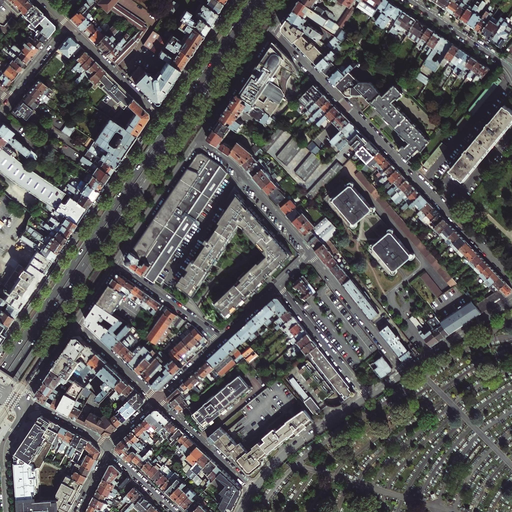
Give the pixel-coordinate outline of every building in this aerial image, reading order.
[(10,0),(22,11),(31,2),(29,0),(10,0)] [(76,25),(87,14),(84,10),(89,5),(90,6),(95,1),(94,0),(93,0),(86,0),(69,18),(72,21),(76,25)] [(107,12),(110,9),(116,2),(117,0),(94,0),(95,1),(107,12)] [(167,10),(172,14),(179,4),(173,0),(167,10)] [(200,2),(217,13),(220,9),(223,4),(217,0),(200,0),(199,1),(200,2)] [(301,0),(296,7),(295,9),(306,17),(310,12),(311,13),(310,15),(331,29),(335,23),(333,21),(331,20),(301,0)] [(301,0),(331,20),(333,17),(334,16),(334,15),(320,5),(318,5),(318,6),(315,4),(318,0),(321,2),(323,1),(323,0),(332,0),(339,4),(339,5),(342,7),(345,2),(342,0),(301,0)] [(361,0),(362,0),(357,7),(361,9),(361,11),(362,12),(363,13),(364,13),(365,12),(373,17),(383,0),(361,0)] [(377,23),(380,26),(394,5),(390,1),(387,0),(383,0),(373,17),(371,18),(376,22),(377,23)] [(438,0),(436,3),(441,7),(446,10),(452,0),(438,0)] [(452,0),(446,10),(449,12),(454,15),(463,1),(461,0),(452,0)] [(464,0),(463,1),(454,15),(457,18),(460,20),(470,6),(471,4),(468,2),(468,0),(464,0)] [(481,4),(467,24),(471,27),(475,29),(485,13),(481,10),(483,9),(486,5),(486,3),(483,1),(481,4)] [(36,7),(31,2),(22,11),(21,12),(24,14),(21,15),(30,23),(33,25),(38,20),(44,14),(36,7)] [(111,59),(117,65),(133,50),(132,49),(135,46),(135,45),(138,43),(137,42),(147,28),(147,27),(144,24),(145,23),(116,2),(110,9),(140,30),(122,48),(111,59)] [(193,14),(209,25),(213,20),(217,13),(200,2),(193,14)] [(470,6),(460,20),(464,22),(467,24),(481,4),(478,2),(474,9),(470,6)] [(338,24),(342,29),(356,9),(352,6),(351,5),(338,24)] [(395,18),(398,20),(404,11),(400,8),(394,5),(380,26),(384,28),(385,28),(388,24),(389,25),(393,20),(393,21),(394,20),(395,18)] [(181,19),(203,34),(205,31),(209,25),(193,14),(185,8),(179,18),(181,19)] [(294,11),(288,19),(307,31),(320,40),(324,34),(310,25),(309,26),(303,22),(304,21),(306,22),(308,19),(306,17),(295,9),(294,11)] [(406,37),(417,20),(410,15),(404,11),(398,20),(391,31),(395,34),(398,34),(403,37),(400,41),(402,42),(406,37)] [(485,13),(475,29),(477,31),(481,34),(492,19),(493,16),(487,11),(485,13)] [(82,30),(90,22),(87,19),(91,15),(89,12),(87,14),(76,25),(79,28),(82,30)] [(49,19),(44,14),(38,20),(43,26),(39,30),(46,36),(47,37),(54,27),(54,24),(49,19)] [(511,31),(511,16),(510,20),(507,18),(506,20),(492,41),(494,42),(495,43),(495,44),(496,44),(496,46),(500,48),(501,48),(505,43),(506,43),(508,40),(507,39),(511,31)] [(0,30),(1,30),(6,34),(16,21),(11,17),(4,25),(1,25),(0,24),(0,30)] [(88,37),(99,26),(93,20),(94,19),(93,18),(90,22),(82,30),(85,33),(88,37)] [(485,36),(492,41),(506,20),(502,18),(498,23),(492,19),(481,34),(485,36)] [(167,40),(189,55),(196,44),(203,34),(181,19),(177,26),(182,29),(183,27),(189,31),(187,33),(185,33),(184,35),(185,36),(183,39),(182,38),(181,39),(181,40),(182,41),(181,43),(175,40),(177,38),(171,34),(167,40)] [(284,31),(295,42),(307,31),(288,19),(285,23),(283,26),(284,31)] [(418,45),(429,28),(425,25),(426,24),(424,23),(422,21),(421,22),(417,20),(406,37),(408,38),(409,35),(418,41),(416,43),(418,45)] [(45,37),(46,36),(39,30),(33,25),(30,23),(28,25),(31,28),(29,31),(31,33),(42,42),(43,43),(46,40),(47,39),(46,38),(45,37)] [(95,43),(103,35),(106,31),(100,25),(99,26),(88,37),(92,40),(95,43)] [(106,54),(116,43),(114,40),(122,32),(122,30),(121,29),(120,29),(119,29),(118,30),(112,25),(108,29),(113,34),(109,38),(108,38),(106,37),(103,35),(95,43),(101,49),(106,54)] [(423,51),(436,32),(432,30),(429,28),(418,45),(415,48),(421,52),(420,53),(421,54),(423,51)] [(337,38),(342,41),(346,37),(348,35),(342,29),(337,38)] [(167,40),(152,30),(143,44),(167,61),(179,69),(182,66),(184,62),(187,59),(189,55),(167,40)] [(320,40),(307,31),(295,42),(307,55),(317,65),(333,50),(334,49),(327,45),(320,40)] [(430,55),(443,37),(439,34),(436,32),(423,51),(430,55)] [(40,45),(42,42),(31,33),(26,38),(28,40),(38,48),(40,45)] [(108,56),(111,59),(122,48),(119,46),(129,36),(126,33),(116,43),(106,54),(108,56)] [(408,38),(416,43),(418,41),(409,35),(408,38)] [(334,49),(335,48),(342,41),(337,38),(335,36),(327,45),(334,49)] [(75,60),(76,59),(84,50),(76,42),(70,37),(67,37),(58,48),(68,56),(69,55),(75,60)] [(448,40),(443,37),(430,55),(424,63),(436,72),(441,64),(454,44),(448,40)] [(34,52),(38,48),(28,40),(26,43),(24,41),(22,42),(24,44),(20,49),(30,57),(34,52)] [(28,60),(30,57),(20,49),(11,42),(10,43),(12,44),(11,45),(12,46),(11,47),(15,51),(13,53),(26,63),(28,60)] [(243,86),(238,94),(259,109),(270,117),(282,99),(283,100),(284,98),(283,98),(284,97),(281,91),(280,88),(277,81),(277,79),(275,78),(275,79),(273,78),(282,65),(300,77),(298,72),(297,68),(294,64),(292,61),(276,44),(272,44),(257,66),(258,68),(255,73),(253,72),(243,86)] [(447,68),(450,64),(460,48),(457,46),(454,44),(441,64),(447,68)] [(454,70),(466,52),(463,50),(460,48),(450,64),(453,66),(451,68),(454,70)] [(24,65),(26,63),(13,53),(10,50),(8,52),(11,55),(9,57),(12,59),(22,67),(24,65)] [(74,71),(76,69),(90,55),(87,53),(84,50),(76,59),(78,61),(72,68),(70,69),(72,70),(73,69),(74,71)] [(323,71),(332,62),(335,59),(332,57),(335,54),(336,53),(333,50),(317,65),(320,68),(323,71)] [(459,77),(472,56),(469,54),(466,52),(454,70),(452,73),(458,77),(459,77)] [(80,71),(82,73),(95,60),(92,58),(90,55),(76,69),(78,70),(79,69),(80,71)] [(15,75),(19,71),(9,64),(0,56),(0,70),(1,71),(12,80),(15,75)] [(466,72),(469,74),(478,61),(475,59),(472,56),(459,77),(462,79),(466,72)] [(20,69),(22,67),(12,59),(9,64),(19,71),(20,69)] [(76,59),(75,60),(69,65),(72,68),(78,61),(76,59)] [(84,74),(88,78),(100,65),(97,63),(95,60),(82,73),(74,81),(77,84),(84,78),(84,76),(83,76),(84,74)] [(130,66),(129,67),(132,70),(134,66),(137,69),(139,66),(131,60),(128,64),(130,66)] [(143,70),(133,81),(154,101),(155,101),(157,101),(158,100),(167,88),(179,69),(167,61),(160,72),(159,72),(158,72),(155,77),(154,76),(153,76),(152,76),(148,73),(147,73),(146,73),(143,70)] [(469,75),(474,79),(484,65),(481,62),(478,61),(469,74),(469,75)] [(323,71),(327,75),(336,66),(332,62),(323,71)] [(336,85),(350,72),(355,67),(352,63),(347,68),(345,65),(342,66),(330,78),(333,81),(336,85)] [(102,67),(100,65),(88,78),(92,82),(94,84),(105,70),(102,67)] [(474,79),(474,80),(475,81),(476,79),(478,80),(481,77),(483,78),(491,69),(487,67),(484,65),(474,79)] [(131,79),(133,81),(143,70),(140,67),(129,77),(131,79)] [(82,97),(81,98),(109,117),(113,119),(120,111),(127,103),(132,97),(118,83),(105,70),(94,84),(82,97)] [(8,85),(12,80),(1,71),(0,72),(0,85),(4,89),(5,88),(6,88),(8,86),(8,85)] [(364,95),(372,102),(381,93),(377,89),(377,88),(371,82),(360,82),(350,72),(336,85),(349,98),(359,99),(359,95),(362,95),(364,95)] [(419,72),(415,77),(426,85),(430,80),(419,72)] [(474,80),(474,79),(469,75),(463,83),(465,84),(467,81),(471,83),(474,80)] [(465,113),(471,118),(502,81),(496,76),(465,113)] [(33,85),(48,96),(52,91),(38,79),(35,82),(33,85)] [(74,81),(69,86),(75,91),(80,86),(77,84),(74,81)] [(82,97),(94,84),(92,82),(80,95),(82,97)] [(384,115),(395,104),(396,103),(392,99),(397,95),(398,97),(403,92),(404,92),(407,90),(404,87),(401,90),(395,84),(384,95),(381,93),(372,102),(375,106),(376,105),(377,106),(378,107),(377,108),(379,109),(384,115)] [(28,91),(40,101),(42,103),(48,96),(33,85),(31,88),(28,91)] [(303,115),(305,113),(325,95),(320,90),(315,85),(310,90),(300,99),(297,102),(298,104),(297,104),(297,106),(298,107),(297,108),(303,115)] [(69,86),(59,97),(73,108),(81,98),(82,97),(80,95),(75,91),(69,86)] [(23,97),(35,106),(37,104),(40,101),(28,91),(27,93),(25,95),(24,94),(23,96),(23,97)] [(221,119),(233,126),(238,130),(243,122),(238,119),(238,117),(239,118),(240,118),(242,114),(242,112),(245,108),(246,108),(246,110),(248,112),(251,108),(257,112),(259,109),(238,94),(236,97),(229,108),(221,119)] [(314,109),(317,112),(330,100),(327,97),(325,95),(305,113),(307,116),(314,109)] [(35,106),(23,97),(22,98),(21,100),(28,105),(33,109),(35,106)] [(127,103),(135,111),(140,115),(148,112),(138,103),(132,97),(127,103)] [(28,105),(21,100),(16,107),(13,110),(19,116),(21,114),(28,120),(35,111),(33,109),(28,105)] [(320,114),(323,118),(336,106),(333,103),(330,100),(317,112),(306,123),(307,124),(311,121),(312,122),(317,116),(320,114)] [(395,104),(384,115),(385,116),(384,116),(387,120),(390,123),(391,122),(392,124),(396,127),(408,116),(403,111),(402,112),(395,104)] [(451,169),(463,180),(511,121),(511,111),(505,105),(486,127),(484,125),(483,126),(481,129),(483,130),(472,144),(470,142),(468,144),(467,146),(469,147),(451,169)] [(328,117),(333,122),(343,113),(340,110),(339,110),(336,106),(323,118),(321,120),(317,124),(319,126),(323,122),(328,117)] [(251,108),(248,112),(250,114),(249,115),(261,124),(263,124),(264,123),(265,123),(265,122),(266,122),(267,121),(267,120),(268,119),(267,119),(267,118),(267,117),(270,119),(271,117),(270,117),(259,109),(257,112),(251,108)] [(10,114),(16,119),(19,116),(13,110),(10,114)] [(113,119),(120,124),(126,115),(120,111),(113,119)] [(140,115),(135,111),(124,127),(136,135),(140,127),(148,116),(148,112),(140,115)] [(333,122),(342,131),(351,122),(347,117),(343,113),(333,122)] [(399,150),(408,159),(413,154),(414,155),(416,153),(421,149),(422,150),(431,140),(428,137),(426,136),(427,135),(419,127),(418,128),(411,121),(412,120),(408,116),(396,127),(400,132),(400,133),(403,136),(406,139),(407,139),(410,142),(408,144),(406,146),(404,144),(399,150)] [(455,126),(460,131),(468,121),(463,116),(455,126)] [(113,119),(109,117),(94,140),(95,141),(120,158),(126,149),(136,135),(124,127),(120,124),(113,119)] [(215,129),(226,136),(233,126),(221,119),(218,123),(215,129)] [(0,134),(6,139),(7,140),(31,159),(32,158),(34,160),(38,156),(30,150),(11,135),(14,131),(3,122),(0,125),(0,134)] [(347,136),(356,127),(354,124),(351,122),(342,131),(331,141),(340,151),(350,142),(351,140),(347,136)] [(356,127),(347,136),(351,140),(361,132),(358,129),(356,127)] [(63,133),(69,137),(72,131),(67,128),(63,133)] [(212,133),(208,139),(231,154),(234,149),(225,143),(228,138),(226,136),(215,129),(212,133)] [(353,145),(358,151),(369,141),(366,137),(365,136),(363,134),(361,132),(351,140),(350,142),(352,144),(353,145)] [(6,139),(0,134),(0,146),(1,147),(9,153),(12,149),(4,142),(6,139)] [(237,144),(234,149),(231,154),(232,155),(237,160),(243,164),(261,148),(256,143),(249,150),(239,142),(241,139),(238,136),(234,142),(237,144)] [(89,150),(114,167),(116,164),(120,158),(95,141),(89,150)] [(312,152),(316,155),(321,150),(312,141),(306,147),(312,152)] [(360,159),(366,164),(380,151),(375,146),(369,141),(358,151),(350,159),(354,164),(360,159)] [(442,142),(423,164),(429,168),(447,146),(442,142)] [(72,198),(25,166),(14,157),(9,153),(1,147),(0,147),(0,170),(13,181),(17,183),(41,199),(48,204),(76,223),(80,218),(87,207),(72,198)] [(261,148),(243,164),(245,167),(248,170),(261,159),(259,156),(264,151),(261,148)] [(85,157),(109,174),(111,171),(114,167),(89,150),(85,157)] [(372,165),(377,170),(388,160),(383,155),(380,151),(366,164),(368,167),(370,165),(371,166),(372,165)] [(147,270),(143,275),(154,283),(156,280),(161,284),(163,282),(165,279),(159,275),(230,175),(221,166),(202,152),(198,154),(164,205),(139,242),(132,251),(148,263),(149,262),(152,265),(148,271),(147,270)] [(89,172),(104,182),(107,178),(109,174),(85,157),(82,156),(80,159),(87,164),(88,164),(90,165),(86,170),(89,172)] [(261,159),(248,170),(251,173),(253,177),(266,165),(261,159)] [(379,177),(381,175),(393,165),(390,162),(388,160),(377,170),(373,173),(376,177),(373,180),(375,181),(379,177)] [(331,168),(334,170),(339,164),(337,162),(331,168)] [(337,173),(342,167),(339,164),(334,170),(337,173)] [(264,188),(272,180),(277,176),(274,172),(275,171),(271,166),(269,168),(267,165),(266,165),(253,177),(258,182),(264,188)] [(380,187),(387,180),(398,170),(395,167),(393,165),(381,175),(383,177),(381,179),(379,180),(381,182),(378,185),(380,187)] [(334,175),(329,170),(326,173),(332,178),(334,175)] [(354,175),(360,181),(365,176),(362,173),(360,170),(354,175)] [(388,188),(394,182),(402,175),(400,172),(398,170),(387,180),(388,182),(382,188),(384,191),(388,188)] [(83,181),(98,191),(100,188),(104,182),(89,172),(83,181)] [(389,196),(396,190),(407,180),(405,177),(402,175),(394,182),(397,185),(394,188),(392,188),(387,193),(389,196)] [(329,181),(324,176),(321,179),(327,184),(329,181)] [(347,179),(324,198),(388,275),(410,256),(410,254),(347,179)] [(362,184),(367,189),(372,185),(368,179),(362,184)] [(68,183),(92,199),(95,196),(98,191),(83,181),(81,180),(78,184),(73,181),(72,182),(71,182),(70,182),(69,182),(68,183)] [(275,183),(272,180),(264,188),(266,191),(269,194),(279,185),(276,182),(275,183)] [(407,180),(396,190),(398,193),(392,198),(394,201),(412,184),(409,182),(407,180)] [(36,207),(41,199),(17,183),(11,190),(36,207)] [(72,198),(87,207),(89,204),(92,199),(68,183),(66,185),(68,186),(67,188),(75,194),(72,198)] [(403,198),(405,201),(417,190),(414,187),(412,184),(394,201),(397,204),(403,198)] [(279,185),(269,194),(275,201),(281,208),(290,199),(294,197),(291,194),(288,196),(279,185)] [(376,190),(372,185),(367,189),(371,194),(376,190)] [(375,199),(376,199),(381,195),(376,190),(371,194),(373,196),(375,199)] [(417,190),(405,201),(407,202),(401,208),(404,211),(409,206),(421,194),(419,192),(417,190)] [(253,208),(240,193),(236,198),(231,206),(232,207),(217,229),(219,230),(212,241),(209,239),(205,244),(206,245),(195,261),(194,260),(189,268),(190,269),(179,284),(186,289),(185,290),(189,293),(192,295),(195,290),(197,291),(211,271),(209,270),(217,257),(219,258),(227,247),(225,245),(239,224),(243,227),(255,240),(267,254),(245,274),(244,273),(230,287),(231,288),(216,302),(220,306),(218,308),(228,318),(243,303),(245,301),(257,289),(281,266),(293,255),(280,239),(268,226),(253,208)] [(416,204),(421,210),(429,203),(425,198),(421,194),(409,206),(412,208),(416,204)] [(380,204),(385,200),(381,195),(376,199),(377,201),(380,204)] [(284,212),(287,215),(296,207),(297,207),(290,199),(281,208),(284,212)] [(380,204),(384,210),(390,205),(385,200),(380,204)] [(419,217),(421,220),(434,208),(432,205),(429,203),(421,210),(417,214),(420,216),(419,217)] [(56,220),(71,230),(74,227),(76,223),(48,204),(45,207),(56,215),(58,214),(59,215),(56,220)] [(390,205),(384,210),(389,215),(394,211),(390,205)] [(296,207),(287,215),(288,216),(288,217),(290,220),(291,219),(292,220),(293,222),(303,213),(305,212),(302,208),(299,211),(296,207)] [(426,225),(428,224),(440,213),(437,211),(434,208),(421,220),(426,225)] [(391,217),(394,220),(399,216),(394,211),(389,215),(391,217)] [(303,213),(293,222),(297,225),(299,228),(309,220),(303,213)] [(432,229),(444,218),(442,216),(440,213),(428,224),(432,229)] [(53,228),(66,238),(69,234),(71,230),(56,220),(51,216),(49,220),(55,224),(53,228)] [(315,251),(329,240),(339,231),(327,217),(318,225),(316,227),(306,236),(305,237),(305,239),(310,245),(315,251)] [(434,239),(439,234),(450,224),(446,220),(444,218),(432,229),(434,230),(430,234),(434,239)] [(40,240),(57,252),(59,248),(62,244),(51,236),(49,238),(47,237),(45,236),(43,238),(42,240),(41,238),(42,237),(33,231),(37,226),(28,219),(25,230),(40,240)] [(309,220),(299,228),(303,233),(306,236),(316,227),(309,220)] [(51,236),(62,244),(64,241),(66,238),(53,228),(43,221),(40,225),(47,230),(48,229),(51,231),(49,234),(51,236)] [(445,234),(447,237),(455,229),(452,227),(450,224),(439,234),(442,237),(445,234)] [(401,229),(406,235),(411,230),(406,225),(401,229)] [(448,243),(450,246),(461,236),(458,233),(455,229),(447,237),(451,240),(448,243)] [(411,230),(406,235),(410,240),(416,236),(416,235),(411,230)] [(31,246),(52,259),(54,256),(57,252),(40,240),(37,245),(21,234),(19,238),(31,246)] [(415,245),(420,241),(418,238),(416,236),(410,240),(413,243),(415,245)] [(455,250),(456,252),(467,242),(464,239),(461,236),(450,246),(451,247),(455,250)] [(320,257),(334,246),(329,240),(315,251),(318,255),(320,257)] [(467,242),(456,252),(461,258),(462,257),(472,247),(469,244),(467,242)] [(5,291),(8,293),(4,299),(19,309),(22,303),(23,302),(23,301),(26,297),(27,297),(27,296),(27,295),(30,291),(31,291),(31,290),(31,289),(34,285),(35,284),(36,284),(36,283),(39,279),(39,278),(40,277),(40,276),(42,272),(43,272),(45,271),(44,269),(47,266),(48,266),(49,265),(48,263),(50,260),(51,261),(52,259),(31,246),(4,286),(7,288),(5,291)] [(334,246),(320,257),(323,261),(325,264),(336,255),(339,253),(334,246)] [(420,252),(423,255),(425,257),(430,253),(426,247),(420,252)] [(468,263),(470,261),(478,253),(475,250),(472,247),(462,257),(464,259),(464,260),(465,261),(466,262),(467,262),(468,263)] [(127,263),(143,275),(147,270),(148,271),(152,265),(149,262),(148,263),(132,251),(130,255),(126,260),(127,263)] [(436,259),(430,253),(425,257),(428,260),(429,262),(430,264),(431,264),(436,259)] [(470,261),(476,267),(484,259),(481,256),(478,253),(470,261)] [(338,257),(336,255),(325,264),(328,267),(330,269),(338,264),(335,259),(338,257)] [(436,270),(441,265),(436,259),(431,264),(433,266),(435,269),(436,270)] [(478,269),(482,272),(490,265),(487,262),(484,259),(476,267),(474,269),(476,271),(478,269)] [(338,264),(330,269),(333,272),(334,275),(342,269),(345,267),(343,264),(341,266),(339,263),(338,264)] [(441,276),(447,272),(444,269),(441,265),(436,270),(438,272),(441,275),(441,276)] [(479,275),(485,281),(495,271),(493,268),(490,265),(482,272),(479,275)] [(342,269),(334,275),(336,277),(339,280),(346,274),(342,269)] [(487,284),(490,287),(501,277),(497,273),(495,271),(485,281),(483,282),(486,285),(487,284)] [(346,274),(339,280),(341,283),(343,285),(352,279),(354,277),(349,272),(346,274)] [(427,285),(431,289),(434,294),(438,298),(443,294),(441,290),(438,287),(436,284),(433,281),(431,278),(428,275),(426,272),(420,277),(424,281),(427,285)] [(446,281),(447,282),(452,278),(450,275),(447,272),(441,276),(443,278),(446,281)] [(117,274),(115,277),(133,290),(136,285),(120,274),(117,274)] [(300,292),(310,284),(303,276),(293,284),(295,287),(297,289),(298,289),(300,292)] [(113,280),(111,283),(126,294),(128,296),(133,290),(115,277),(113,280)] [(490,287),(495,292),(499,290),(507,283),(503,279),(501,277),(490,287)] [(448,284),(451,288),(457,284),(454,280),(452,278),(447,282),(448,284)] [(369,301),(370,299),(371,299),(365,292),(364,293),(352,279),(343,285),(351,295),(357,303),(371,321),(379,313),(369,301)] [(126,294),(111,283),(105,292),(99,301),(114,312),(116,308),(118,309),(125,299),(123,298),(126,294)] [(507,283),(499,290),(505,297),(508,295),(511,292),(511,288),(509,285),(507,283)] [(305,300),(316,292),(310,284),(300,292),(302,295),(301,295),(303,297),(305,300)] [(133,290),(128,296),(134,300),(142,289),(139,287),(136,285),(133,290)] [(142,289),(134,300),(139,303),(147,293),(144,291),(142,289)] [(495,292),(494,293),(501,300),(504,298),(505,297),(499,290),(495,292)] [(149,294),(147,293),(139,303),(144,307),(152,296),(149,294)] [(490,296),(496,303),(499,301),(501,300),(494,293),(490,296)] [(0,307),(13,317),(16,313),(19,309),(4,299),(0,296),(0,307)] [(152,296),(144,307),(149,311),(153,306),(157,300),(155,298),(152,296)] [(485,299),(491,306),(496,303),(490,296),(485,299)] [(269,303),(276,311),(277,311),(282,316),(289,310),(284,303),(280,298),(275,297),(269,303)] [(491,306),(485,299),(480,302),(487,309),(491,306)] [(157,300),(153,306),(155,307),(152,312),(154,314),(162,304),(159,302),(157,300)] [(114,312),(99,301),(94,308),(104,315),(105,314),(112,318),(116,323),(121,318),(114,312)] [(468,322),(482,313),(475,305),(473,303),(471,301),(440,321),(450,334),(468,322)] [(475,305),(482,313),(487,309),(480,302),(475,305)] [(253,318),(261,326),(264,324),(266,327),(269,324),(269,325),(274,320),(271,317),(275,313),(276,311),(269,303),(261,310),(253,318)] [(160,310),(163,312),(169,317),(173,312),(167,307),(164,305),(162,307),(160,310)] [(0,318),(8,324),(10,321),(13,317),(0,307),(0,318)] [(104,315),(94,308),(93,310),(87,319),(88,324),(102,337),(111,328),(116,323),(112,318),(107,326),(98,320),(99,319),(101,320),(102,320),(103,320),(104,319),(105,318),(105,317),(105,316),(104,315)] [(275,328),(277,330),(294,316),(292,313),(289,310),(282,316),(280,318),(274,323),(277,326),(275,328)] [(161,318),(166,321),(169,317),(163,312),(162,313),(164,314),(163,316),(161,318)] [(177,314),(173,312),(169,317),(177,322),(181,317),(177,314)] [(433,317),(431,319),(446,336),(450,334),(440,321),(436,317),(435,315),(433,317)] [(294,316),(277,330),(282,336),(286,333),(299,322),(297,319),(294,316)] [(169,317),(166,321),(171,325),(172,326),(173,327),(177,322),(169,317)] [(173,327),(178,330),(180,328),(182,325),(186,321),(181,317),(177,322),(173,327)] [(0,336),(4,330),(8,324),(0,318),(0,336)] [(111,328),(102,337),(103,338),(107,342),(112,346),(113,347),(123,337),(133,327),(121,318),(116,323),(111,328)] [(166,321),(161,318),(160,320),(158,321),(157,320),(156,321),(163,326),(166,321)] [(238,333),(245,341),(248,339),(251,342),(259,335),(256,332),(260,328),(261,326),(253,318),(246,325),(238,333)] [(427,326),(430,328),(439,341),(443,338),(446,336),(431,319),(426,323),(427,326)] [(163,326),(156,321),(155,323),(157,324),(156,325),(154,327),(159,331),(163,326)] [(166,321),(163,326),(169,331),(170,329),(168,328),(169,327),(171,325),(166,321)] [(190,324),(188,322),(186,324),(184,326),(188,329),(195,336),(200,332),(196,328),(190,324)] [(301,325),(299,322),(286,333),(292,339),(304,328),(301,325)] [(163,326),(159,331),(165,336),(167,333),(169,331),(163,326)] [(388,326),(380,332),(390,346),(398,355),(400,358),(409,351),(405,347),(400,340),(401,339),(399,336),(398,336),(397,337),(388,326)] [(159,331),(154,327),(152,330),(150,332),(155,336),(159,331)] [(290,341),(294,346),(308,333),(306,331),(304,328),(292,339),(290,341)] [(426,331),(435,343),(436,343),(439,341),(430,328),(426,331)] [(123,337),(113,347),(118,352),(136,333),(139,331),(136,329),(131,335),(131,334),(126,339),(123,337)] [(184,333),(191,341),(195,336),(188,329),(186,331),(184,333)] [(435,343),(426,331),(424,332),(422,330),(420,332),(431,346),(434,344),(435,343)] [(155,336),(150,332),(149,331),(148,333),(149,334),(148,335),(147,337),(150,339),(152,341),(155,336)] [(159,331),(155,336),(162,340),(163,338),(165,336),(159,331)] [(201,334),(200,332),(195,336),(203,345),(204,344),(205,345),(203,346),(204,347),(206,345),(203,342),(205,341),(207,339),(201,334)] [(120,354),(124,357),(134,346),(131,344),(136,339),(135,338),(138,335),(136,333),(118,352),(120,354)] [(180,337),(181,338),(187,345),(191,341),(184,333),(182,335),(180,337)] [(238,333),(234,336),(230,340),(238,349),(242,345),(247,350),(251,347),(245,341),(238,333)] [(308,333),(294,346),(288,351),(293,357),(300,351),(313,340),(310,337),(308,333)] [(78,359),(83,351),(89,345),(80,336),(75,337),(72,342),(65,351),(78,359)] [(155,336),(152,341),(153,342),(157,344),(158,342),(159,340),(161,341),(162,340),(155,336)] [(203,345),(195,336),(191,341),(198,348),(199,346),(201,345),(202,346),(203,345),(203,346),(205,345),(204,344),(203,345)] [(178,344),(182,349),(187,345),(181,338),(180,340),(181,342),(180,343),(178,344)] [(215,353),(208,360),(223,377),(238,365),(246,358),(250,364),(254,361),(259,356),(254,350),(251,347),(247,350),(242,354),(238,349),(230,340),(223,347),(219,350),(215,353)] [(305,352),(307,355),(310,352),(317,346),(315,343),(313,340),(300,351),(303,354),(304,353),(305,352)] [(191,341),(187,345),(194,353),(195,352),(194,351),(196,349),(198,348),(191,341)] [(411,343),(405,347),(409,351),(414,347),(411,343)] [(127,360),(129,362),(143,347),(144,346),(141,344),(137,349),(134,346),(124,357),(127,360)] [(171,356),(173,357),(178,353),(172,347),(169,344),(166,347),(164,349),(169,353),(171,356)] [(182,349),(178,344),(176,346),(175,348),(173,346),(172,347),(178,353),(182,349)] [(89,345),(83,351),(87,354),(85,357),(86,358),(83,362),(86,365),(97,353),(89,345)] [(187,345),(182,349),(189,355),(191,354),(192,353),(193,354),(194,353),(194,354),(196,353),(195,352),(194,353),(187,345)] [(317,346),(310,352),(313,356),(312,357),(340,393),(342,392),(344,395),(343,396),(345,399),(351,395),(352,396),(353,396),(354,396),(354,395),(354,393),(353,391),(352,391),(352,392),(349,388),(350,387),(334,366),(317,346)] [(134,367),(135,368),(150,353),(143,347),(129,362),(130,363),(132,365),(134,367)] [(407,364),(407,362),(419,354),(414,347),(409,351),(400,358),(403,361),(403,363),(407,364)] [(138,371),(141,374),(155,359),(153,357),(156,353),(153,349),(151,351),(150,353),(135,368),(138,371)] [(182,349),(178,353),(182,357),(185,361),(186,360),(187,360),(186,358),(187,357),(189,355),(182,349)] [(54,368),(72,380),(74,382),(86,365),(83,362),(78,359),(65,351),(60,359),(54,368)] [(159,355),(167,365),(174,358),(173,357),(171,356),(168,359),(161,352),(159,352),(157,354),(159,355)] [(97,353),(89,362),(91,363),(89,365),(96,371),(98,370),(99,372),(108,363),(102,358),(97,353)] [(173,357),(174,358),(180,364),(182,362),(183,361),(184,362),(185,361),(185,362),(187,361),(186,360),(185,361),(182,357),(178,353),(173,357)] [(152,384),(162,374),(166,370),(169,367),(167,365),(159,355),(155,359),(141,374),(144,376),(147,380),(152,384)] [(388,362),(383,356),(370,366),(380,380),(393,372),(393,369),(388,362)] [(167,365),(169,367),(176,373),(179,370),(183,367),(180,364),(174,358),(167,365)] [(221,426),(241,411),(243,409),(245,407),(247,405),(250,403),(252,401),(255,399),(257,397),(260,395),(262,393),(265,391),(268,389),(270,387),(260,375),(256,370),(255,369),(250,364),(246,358),(238,365),(223,377),(218,381),(215,383),(213,386),(210,388),(208,389),(207,390),(206,391),(203,393),(202,394),(198,397),(191,403),(186,407),(204,428),(210,435),(221,426)] [(205,363),(203,365),(214,378),(218,381),(223,377),(208,360),(205,363)] [(334,392),(309,361),(299,370),(323,400),(334,392)] [(116,371),(108,363),(99,372),(107,380),(106,382),(105,381),(104,383),(104,385),(106,386),(97,396),(102,401),(103,400),(108,394),(116,386),(124,378),(116,371)] [(74,382),(84,388),(85,386),(89,382),(96,375),(86,365),(74,382)] [(200,367),(197,370),(205,377),(208,374),(208,376),(212,380),(214,378),(203,365),(200,367)] [(164,377),(162,374),(152,384),(154,386),(156,388),(160,388),(172,376),(176,373),(169,367),(166,370),(168,373),(164,377)] [(45,381),(55,387),(60,378),(70,384),(72,380),(54,368),(50,374),(45,381)] [(196,372),(193,374),(204,385),(208,389),(210,388),(204,381),(206,379),(205,377),(197,370),(196,372)] [(191,376),(189,378),(192,381),(191,382),(194,386),(196,385),(203,393),(206,391),(202,387),(204,385),(193,374),(191,376)] [(308,397),(291,376),(288,379),(305,400),(308,397)] [(124,378),(116,386),(118,388),(110,396),(114,400),(115,399),(130,384),(127,381),(124,378)] [(184,382),(189,387),(190,389),(192,391),(195,389),(197,392),(199,390),(202,394),(203,393),(196,385),(194,386),(191,382),(192,381),(189,378),(187,380),(184,382)] [(43,384),(40,389),(54,398),(58,389),(55,387),(45,381),(43,384)] [(65,393),(58,410),(65,413),(69,416),(78,399),(81,394),(84,389),(84,388),(74,382),(65,393)] [(168,400),(170,403),(186,389),(189,387),(184,382),(183,383),(178,387),(168,397),(168,399),(168,400)] [(132,386),(130,384),(115,399),(118,401),(122,397),(126,393),(128,395),(130,394),(135,389),(132,386)] [(84,389),(81,394),(88,398),(92,392),(89,389),(85,386),(84,389)] [(38,391),(35,396),(37,399),(47,404),(51,406),(54,398),(40,389),(38,391)] [(58,410),(65,393),(58,389),(54,398),(51,406),(55,408),(58,410)] [(133,396),(131,398),(129,401),(137,409),(142,405),(145,402),(145,398),(135,389),(130,394),(133,396)] [(186,389),(170,403),(172,405),(175,407),(191,394),(193,392),(192,391),(190,389),(188,391),(186,389)] [(191,394),(175,407),(178,410),(180,412),(186,407),(191,403),(189,400),(193,397),(191,394)] [(304,402),(314,414),(321,409),(311,397),(304,402)] [(77,420),(82,411),(83,410),(78,408),(81,401),(78,399),(69,416),(74,418),(77,420)] [(137,409),(129,401),(125,404),(120,409),(128,418),(132,414),(137,409)] [(82,411),(88,414),(91,407),(85,404),(83,410),(82,411)] [(119,413),(117,415),(123,422),(126,420),(128,418),(120,409),(117,407),(115,408),(119,413)] [(156,409),(152,412),(165,425),(170,419),(159,409),(157,409),(156,409)] [(232,454),(234,457),(244,469),(248,474),(251,474),(264,464),(262,462),(264,460),(264,458),(290,437),(291,438),(292,437),(294,437),(294,438),(297,435),(303,431),(315,421),(314,420),(311,417),(306,410),(289,424),(290,425),(284,429),(283,427),(278,431),(277,431),(266,439),(267,440),(262,445),(262,444),(250,454),(242,444),(239,446),(228,433),(227,432),(215,443),(216,444),(217,445),(223,451),(230,456),(232,454)] [(85,424),(89,415),(88,414),(82,411),(77,420),(81,422),(85,424)] [(93,427),(99,430),(103,423),(101,422),(103,418),(101,417),(98,415),(91,411),(89,415),(85,424),(88,425),(91,427),(93,428),(93,427)] [(149,414),(146,417),(160,430),(161,429),(165,425),(152,412),(149,414)] [(123,422),(117,415),(116,414),(110,419),(111,420),(118,427),(120,425),(123,422)] [(44,426),(52,430),(56,423),(42,415),(40,418),(38,421),(45,425),(44,426)] [(106,415),(103,418),(101,422),(103,423),(99,430),(99,431),(102,432),(104,428),(107,426),(106,425),(111,420),(110,419),(106,415)] [(144,419),(142,421),(152,431),(154,430),(157,433),(158,432),(160,430),(146,417),(144,419)] [(170,419),(165,425),(161,429),(160,430),(158,432),(162,436),(168,430),(168,429),(171,426),(172,427),(175,424),(173,422),(170,419)] [(118,427),(111,420),(106,425),(107,426),(104,428),(102,432),(105,434),(111,433),(118,427)] [(35,426),(49,435),(52,430),(44,426),(45,425),(38,421),(36,424),(35,426)] [(140,423),(137,426),(141,429),(140,430),(143,433),(153,443),(153,441),(151,438),(153,436),(151,434),(153,432),(152,431),(142,421),(140,423)] [(49,435),(45,443),(52,447),(52,446),(63,426),(59,424),(56,423),(52,430),(49,435)] [(178,426),(175,424),(172,427),(171,426),(168,429),(168,430),(162,436),(157,442),(155,444),(156,445),(163,438),(165,440),(168,437),(170,438),(171,437),(180,428),(178,426)] [(49,435),(35,426),(34,427),(31,432),(27,437),(49,451),(52,447),(45,443),(49,435)] [(59,442),(62,443),(69,430),(66,428),(63,426),(52,446),(56,448),(59,442)] [(135,428),(132,430),(143,442),(145,440),(147,442),(149,440),(151,443),(153,443),(143,433),(140,430),(141,429),(137,426),(135,428)] [(227,432),(221,426),(210,435),(207,437),(210,440),(214,444),(215,443),(227,432)] [(182,430),(180,428),(171,437),(174,440),(169,444),(172,447),(175,444),(185,433),(182,430)] [(70,446),(76,433),(72,431),(69,430),(62,443),(58,451),(61,453),(66,444),(70,446)] [(130,432),(128,435),(138,445),(142,449),(144,446),(145,446),(143,444),(144,443),(143,442),(132,430),(130,432)] [(72,457),(83,437),(80,435),(76,433),(70,446),(66,453),(72,457)] [(187,435),(185,433),(175,444),(178,447),(175,450),(176,451),(190,437),(187,435)] [(133,449),(134,449),(138,445),(128,435),(126,436),(123,439),(131,446),(131,447),(133,449)] [(49,451),(27,437),(22,445),(17,453),(35,464),(35,467),(37,467),(41,467),(45,460),(49,451)] [(78,462),(84,451),(89,440),(86,439),(83,437),(72,457),(71,459),(78,462)] [(190,437),(176,451),(177,452),(179,450),(182,453),(184,455),(179,461),(182,463),(184,460),(188,456),(198,445),(194,441),(190,437)] [(123,455),(126,458),(133,451),(134,451),(134,449),(133,449),(131,447),(131,446),(123,439),(116,445),(117,449),(123,455)] [(90,454),(97,459),(98,458),(99,457),(101,454),(100,450),(92,443),(89,440),(84,451),(86,453),(89,450),(91,452),(90,454)] [(155,444),(149,451),(143,457),(144,457),(141,460),(140,460),(136,463),(139,466),(141,468),(151,458),(149,456),(157,447),(156,445),(155,444)] [(133,459),(142,449),(138,445),(134,449),(134,451),(133,451),(126,458),(128,459),(130,462),(133,459)] [(202,449),(198,445),(188,456),(191,460),(192,461),(195,464),(197,462),(206,453),(202,449)] [(143,457),(149,451),(144,446),(142,449),(133,459),(133,460),(133,461),(134,462),(135,462),(136,462),(136,463),(140,460),(141,460),(144,457),(143,457)] [(35,464),(17,453),(16,455),(17,467),(17,477),(38,476),(37,467),(35,467),(35,464)] [(147,473),(160,459),(163,455),(161,453),(153,461),(151,458),(141,468),(144,470),(147,473)] [(197,462),(203,468),(212,459),(209,456),(206,453),(197,462)] [(83,465),(91,470),(92,469),(93,469),(95,464),(98,460),(97,459),(90,454),(88,454),(86,458),(85,457),(83,459),(85,460),(83,465)] [(77,471),(88,477),(90,473),(91,470),(83,465),(78,462),(71,459),(67,466),(77,471)] [(150,476),(152,477),(164,464),(160,459),(147,473),(150,476)] [(212,459),(203,468),(201,470),(204,473),(206,472),(209,475),(218,465),(215,462),(212,459)] [(189,465),(187,463),(184,460),(182,463),(181,464),(178,467),(179,468),(184,472),(185,474),(192,467),(189,465)] [(154,479),(156,482),(169,468),(167,466),(166,467),(165,466),(166,465),(168,463),(167,462),(165,463),(164,464),(152,477),(154,479)] [(192,480),(197,475),(201,470),(203,468),(197,462),(195,464),(192,467),(185,474),(189,477),(192,480)] [(109,468),(104,477),(123,488),(124,487),(129,482),(131,479),(125,474),(123,476),(121,475),(120,474),(122,471),(115,464),(112,464),(109,468)] [(206,485),(207,486),(217,476),(223,469),(221,467),(218,465),(209,475),(208,476),(210,478),(208,481),(209,482),(206,485)] [(169,468),(156,482),(159,484),(162,487),(172,476),(169,473),(172,470),(170,468),(169,468)] [(223,469),(217,476),(222,480),(222,479),(227,484),(220,491),(223,494),(218,504),(222,508),(226,511),(234,511),(240,500),(243,494),(243,493),(243,492),(243,491),(243,489),(242,488),(242,487),(241,487),(223,469)] [(73,477),(84,483),(86,480),(88,477),(77,471),(73,477)] [(164,489),(166,491),(178,479),(180,476),(176,471),(174,473),(172,476),(162,487),(164,489)] [(58,500),(60,500),(60,511),(69,511),(70,510),(84,483),(73,477),(68,475),(59,493),(59,495),(62,497),(61,499),(58,500)] [(198,486),(203,481),(197,475),(192,480),(193,481),(198,486)] [(38,476),(17,477),(17,480),(18,490),(19,498),(36,496),(36,494),(39,492),(38,476)] [(101,484),(119,493),(123,488),(104,477),(103,480),(101,484)] [(168,493),(171,495),(182,483),(178,479),(166,491),(168,493)] [(124,487),(130,492),(134,487),(129,482),(124,487)] [(173,498),(176,500),(186,488),(184,486),(185,486),(184,484),(184,483),(183,482),(182,483),(171,495),(173,498)] [(99,487),(98,490),(114,498),(116,494),(119,495),(120,494),(119,493),(101,484),(99,487)] [(130,492),(121,501),(124,503),(126,501),(128,503),(129,502),(140,491),(137,489),(135,487),(134,487),(130,492)] [(181,505),(192,493),(193,491),(191,489),(190,490),(187,488),(186,488),(176,500),(178,502),(181,505)] [(96,493),(95,496),(109,503),(114,506),(115,507),(117,505),(120,502),(114,498),(98,490),(96,493)] [(142,493),(140,491),(129,502),(131,505),(126,511),(125,511),(128,511),(135,506),(136,505),(144,496),(142,493)] [(186,509),(195,500),(197,497),(193,493),(192,493),(181,505),(183,507),(186,509)] [(36,496),(19,498),(19,511),(60,511),(60,500),(58,500),(54,501),(54,499),(38,501),(38,496),(36,496)] [(93,499),(91,503),(98,507),(107,511),(112,508),(107,506),(109,503),(95,496),(93,499)] [(149,500),(144,496),(136,505),(135,506),(139,511),(140,509),(143,511),(142,511),(146,511),(153,504),(149,500)] [(198,503),(195,500),(186,509),(188,511),(192,511),(203,501),(201,499),(198,503)] [(207,511),(208,511),(204,507),(207,505),(203,501),(192,511),(207,511)] [(95,511),(98,507),(91,503),(89,506),(86,511),(95,511)]
